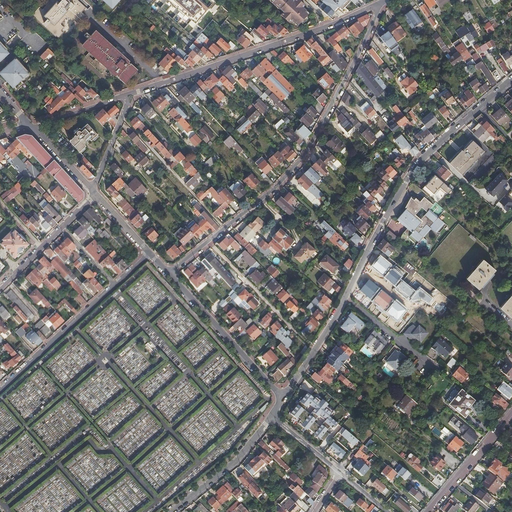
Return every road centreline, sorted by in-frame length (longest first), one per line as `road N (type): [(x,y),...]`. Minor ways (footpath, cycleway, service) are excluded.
road 1 (residential): [(168,272),(302,158),(365,42),(376,4)]
road 2 (residential): [(376,4),(125,95)]
road 3 (residential): [(345,295),(418,163),(479,108)]
road 4 (residential): [(168,272),(283,397)]
road 5 (residential): [(0,389),(114,284)]
road 6 (track): [(224,228),(122,117)]
road 7 (residential): [(172,511),(236,460),(272,416)]
road 8 (residential): [(428,511),(511,413)]
